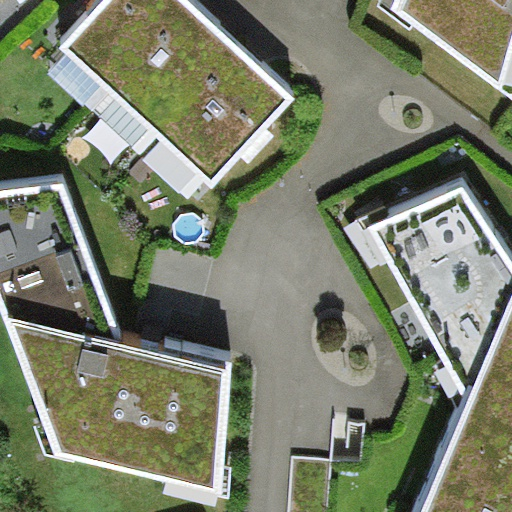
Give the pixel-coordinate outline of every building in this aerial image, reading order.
[(82,0),(60,24),(114,75),(184,0),(82,0)] [(184,0),(114,75),(163,119),(246,29),(214,0),(184,0)] [(511,0),(418,0),(511,71),(511,0)] [(163,119),(211,164),(295,74),(246,29),(163,119)] [(0,281),(54,426),(221,471),(233,337),(119,311),(62,159),(0,166),(0,281)] [(409,511),(511,511),(511,236),(463,161),(369,202),(466,376),(409,511)]
